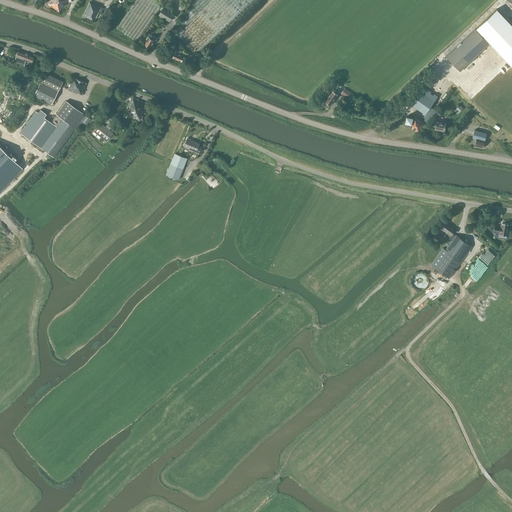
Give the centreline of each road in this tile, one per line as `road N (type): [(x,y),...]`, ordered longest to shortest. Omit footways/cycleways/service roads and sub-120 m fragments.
road 1 (unclassified): [(511,211),(322,175),(0,42)]
road 2 (tertiary): [(511,162),(335,131),(0,1)]
road 3 (track): [(511,501),(483,471),(451,405),(408,358),(407,348),(462,294),(455,276)]
road 4 (track): [(93,77),(85,98),(34,107),(10,135),(0,130)]
